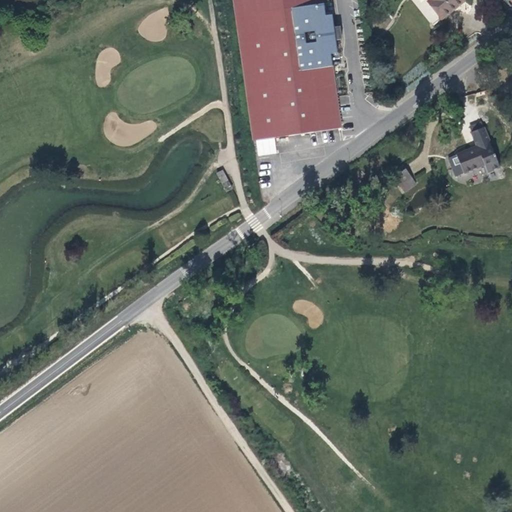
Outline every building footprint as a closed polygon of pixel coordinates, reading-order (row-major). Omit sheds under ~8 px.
[(240,0),(246,52),(256,142),(345,132),(337,53),(331,0),(240,0)] [(438,22),(463,4),(460,0),(426,0),(428,3),(425,5),(438,22)] [(446,146),(452,164),(481,155),(484,163),(497,159),(487,133),(446,146)] [(397,176),(409,168),(398,154),(386,162),(397,176)] [(412,172),(409,168),(397,176),(401,180),(412,172)] [(233,195),(240,192),(234,180),(227,184),(233,195)]
